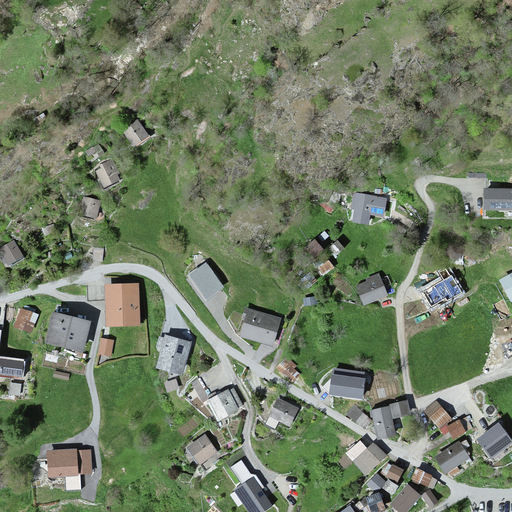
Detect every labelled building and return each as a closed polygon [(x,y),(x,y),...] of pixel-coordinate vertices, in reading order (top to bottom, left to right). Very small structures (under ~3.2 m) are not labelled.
[(139,123),(124,134),(136,151),(151,140),(139,123)] [(113,163),(94,173),(104,192),(123,182),(113,163)] [(511,191),(484,191),(483,214),(511,214),(511,191)] [(375,200),(358,196),(352,224),(370,227),(375,200)] [(86,197),(81,215),(98,219),(102,201),(86,197)] [(331,247),(337,254),(345,247),(339,240),(331,247)] [(326,252),(315,241),(305,252),(316,263),(326,252)] [(16,243),(0,251),(0,253),(9,270),(25,261),(16,243)] [(319,268),(324,276),(336,267),(331,260),(319,268)] [(205,263),(188,275),(206,298),(223,286),(205,263)] [(443,280),(421,294),(432,311),(441,305),(443,309),(465,295),(449,270),(440,276),(443,280)] [(389,297),(380,274),(367,279),(368,283),(357,287),(364,306),(389,297)] [(511,275),(499,283),(511,305),(511,275)] [(140,285),(105,286),(106,331),(142,330),(140,285)] [(39,316),(22,309),(14,328),(31,336),(39,316)] [(281,319),(247,310),(240,338),(274,347),(281,319)] [(93,325),(54,315),(46,345),(85,355),(93,325)] [(0,357),(3,331),(0,330),(0,381),(23,384),(26,361),(0,358),(0,357)] [(193,343),(166,336),(157,371),(184,378),(193,343)] [(115,343),(102,340),(99,356),(111,359),(115,343)] [(286,357),(276,368),(291,382),(300,373),(294,368),(297,366),(286,357)] [(322,387),(329,394),(329,395),(362,400),(365,378),(364,378),(365,372),(333,367),(332,374),(331,379),(322,387)] [(242,406),(233,388),(209,401),(220,422),(242,412),(239,407),(242,406)] [(300,411),(278,399),(266,428),(288,433),(300,411)] [(437,402),(424,414),(440,432),(453,420),(437,402)] [(390,407),(391,409),(394,423),(413,418),(409,403),(390,407)] [(373,423),(355,408),(347,418),(368,433),(373,423)] [(391,409),(372,413),(378,441),(397,437),(394,423),(391,409)] [(462,423),(449,429),(455,442),(468,436),(462,423)] [(477,440),(491,459),(511,442),(511,440),(499,423),(477,440)] [(219,453),(205,436),(188,449),(201,467),(219,453)] [(460,445),(436,461),(448,478),(472,462),(460,445)] [(388,459),(374,446),(356,464),(369,478),(388,459)] [(92,451),(48,454),(50,480),(93,478),(92,451)] [(237,487),(250,511),(262,511),(273,507),(246,458),(233,465),(243,484),(237,487)] [(405,474),(393,468),(387,480),(398,486),(405,474)] [(369,481),(378,488),(386,477),(377,471),(369,481)] [(439,482),(418,471),(412,481),(434,492),(439,482)] [(411,511),(423,498),(409,487),(392,509),(395,511),(411,511)] [(431,493),(424,498),(433,510),(440,505),(431,493)] [(384,505),(381,497),(367,502),(370,510),(384,505)]
